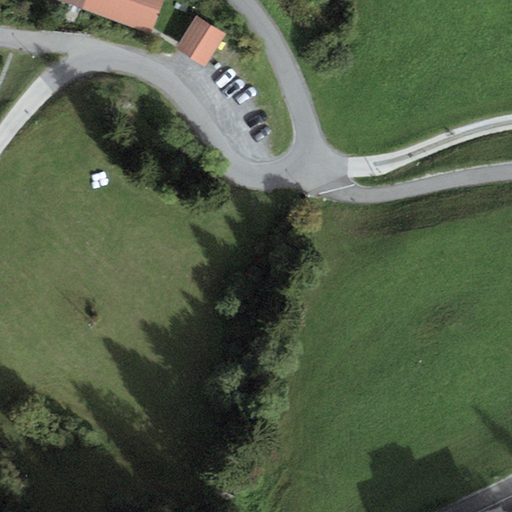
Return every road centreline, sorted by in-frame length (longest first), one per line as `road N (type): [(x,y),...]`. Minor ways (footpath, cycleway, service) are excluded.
road 1 (residential): [(306,158),(292,171),(252,174),(158,73),(88,50)]
road 2 (unclassified): [(306,158),(354,168),(397,161),(511,123)]
road 3 (residential): [(243,0),(298,96),(308,126),(306,158)]
road 4 (unclassified): [(88,50),(33,96),(0,139)]
